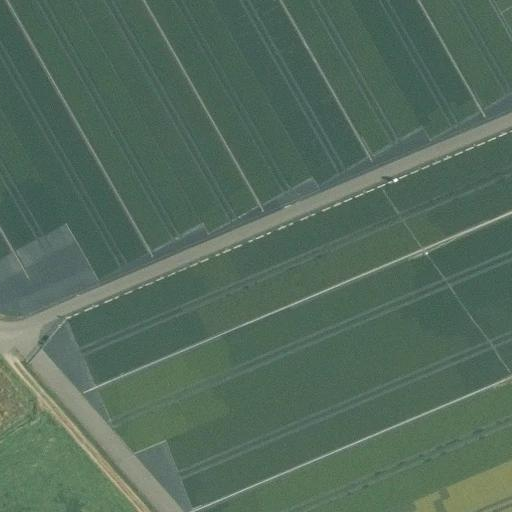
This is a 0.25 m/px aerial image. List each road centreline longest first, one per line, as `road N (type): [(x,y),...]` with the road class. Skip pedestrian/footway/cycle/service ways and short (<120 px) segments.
road 1 (track): [(9,331),(511,120)]
road 2 (track): [(9,331),(160,511)]
